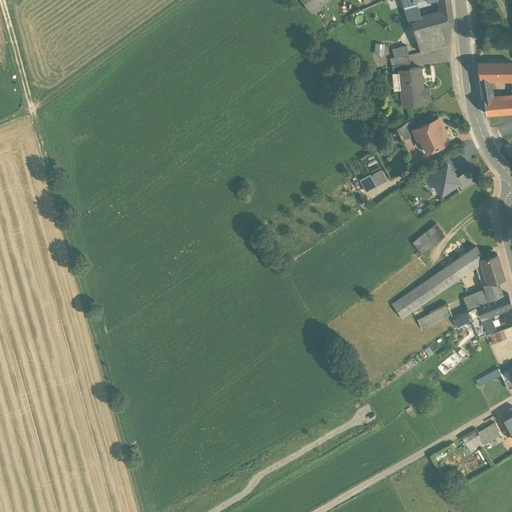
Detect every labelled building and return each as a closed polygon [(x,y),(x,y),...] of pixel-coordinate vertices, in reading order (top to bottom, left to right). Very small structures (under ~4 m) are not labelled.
[(326,0),(303,0),(313,12),(326,0)] [(412,0),(400,0),(409,26),(412,25),(409,17),(409,16),(405,4),(413,1),(412,0)] [(412,0),(413,1),(405,4),(409,16),(409,17),(411,24),(422,18),(418,1),(421,0),(412,0)] [(450,0),(440,1),(441,12),(451,10),(450,0)] [(441,12),(423,18),(422,18),(411,24),(412,25),(415,35),(441,28),(453,25),(451,10),(441,12)] [(441,28),(415,35),(420,53),(446,45),(441,28)] [(385,44),(376,43),(374,56),(384,56),(385,44)] [(390,59),(392,67),(409,62),(407,56),(397,59),(396,58),(390,59)] [(511,61),(486,62),(476,63),(479,82),(488,81),(488,77),(511,77),(511,61)] [(409,62),(392,67),(393,73),(399,73),(399,72),(409,71),(409,69),(410,69),(409,62)] [(410,69),(409,69),(409,71),(399,72),(399,73),(402,106),(422,104),(422,99),(430,99),(429,87),(423,88),(420,67),(410,69)] [(488,81),(479,82),(482,99),(483,99),(492,98),(490,91),(488,81)] [(511,96),(492,98),(483,99),(486,114),(511,112),(511,96)] [(412,118),(396,129),(402,141),(415,135),(413,129),(416,128),(412,118)] [(416,128),(413,129),(415,135),(418,140),(423,137),(429,150),(436,148),(439,147),(439,146),(449,142),(438,118),(416,128)] [(423,137),(418,140),(423,153),(429,150),(423,137)] [(456,179),(447,166),(430,177),(442,193),(448,189),(458,182),(456,179)] [(474,183),(467,172),(456,179),(458,182),(448,189),(449,191),(455,187),(459,193),(474,183)] [(371,177),(361,182),(365,192),(375,187),(371,177)] [(437,224),(425,234),(432,242),(444,233),(437,224)] [(432,242),(425,234),(413,244),(420,252),(432,242)] [(476,246),(451,264),(459,275),(481,259),(484,258),(481,253),(476,246)] [(493,249),(481,253),(484,258),(494,255),(493,249)] [(504,279),(496,255),(494,255),(484,258),(481,259),(489,284),(498,281),(504,279)] [(451,264),(392,305),(401,319),(461,277),(459,275),(451,264)] [(489,284),(483,285),(486,292),(488,301),(502,295),(498,281),(489,284)] [(486,292),(464,301),(467,309),(467,310),(488,301),(486,292)] [(511,306),(509,295),(484,305),(477,307),(481,316),(482,319),(491,315),(502,310),(511,306)] [(447,306),(417,320),(421,329),(451,315),(447,306)] [(511,306),(502,310),(509,327),(511,326),(511,306)] [(481,316),(477,307),(454,319),(458,327),(481,316)] [(498,331),(491,315),(482,319),(489,335),(498,331)] [(495,345),(508,339),(504,330),(491,336),(495,345)] [(475,380),(478,387),(503,376),(499,369),(475,380)] [(495,424),(485,429),(492,440),(501,435),(495,424)] [(492,440),(485,429),(478,433),(479,435),(484,443),(485,444),(492,440)] [(479,435),(465,444),(469,452),(484,443),(479,435)]
